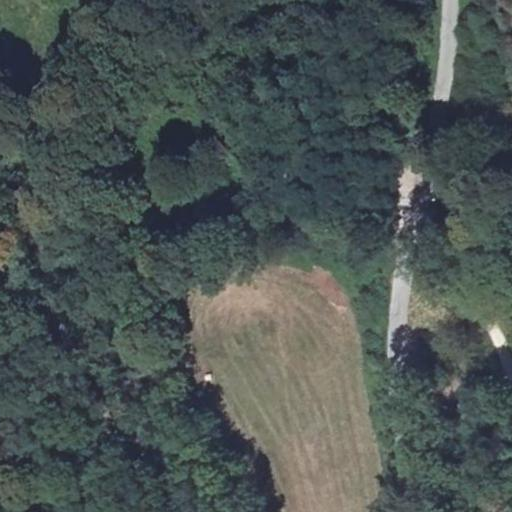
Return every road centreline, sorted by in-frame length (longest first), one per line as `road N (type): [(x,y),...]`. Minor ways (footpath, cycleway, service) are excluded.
road 1 (unclassified): [(414,511),(394,422),(396,325),(409,201),(453,0)]
road 2 (unclassified): [(0,283),(156,436),(211,511)]
